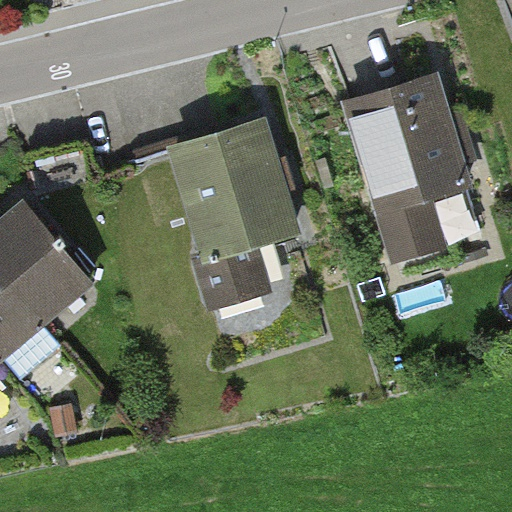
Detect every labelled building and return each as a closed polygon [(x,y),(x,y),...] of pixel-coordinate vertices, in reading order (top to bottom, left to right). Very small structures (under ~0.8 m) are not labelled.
[(436,78),(350,104),(383,211),(469,185),(436,78)] [(265,122),(128,162),(149,230),(198,215),(210,254),(201,257),(215,304),(268,288),(256,245),(298,232),(265,122)] [(39,217),(46,226),(109,210),(91,144),(27,161),(41,210),(39,217)] [(27,203),(0,226),(0,268),(44,321),(93,281),(46,226),(39,217),(27,203)] [(0,268),(0,357),(4,355),(24,379),(64,345),(44,321),(0,268)] [(0,468),(55,458),(0,381),(0,468)]
